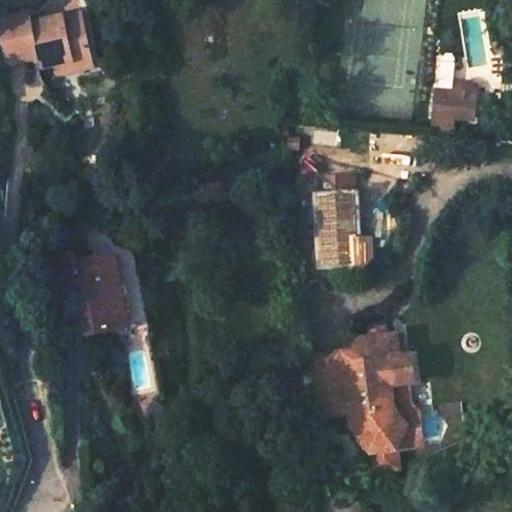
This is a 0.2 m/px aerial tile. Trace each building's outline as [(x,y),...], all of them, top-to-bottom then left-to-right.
[(16,16),(24,61),(43,57),(45,67),(61,64),(96,56),(87,12),(36,21),(34,12),(16,16)] [(98,66),(96,56),(61,64),(62,73),(98,66)] [(433,126),(455,128),(456,118),(475,119),(477,98),(436,93),(433,126)] [(455,128),(433,126),(432,136),(454,138),(455,128)] [(316,256),(317,268),(349,268),(348,250),(355,250),(353,204),(356,204),(354,182),(319,184),(320,206),(324,206),(326,256),(316,256)] [(79,279),(89,327),(129,319),(114,250),(75,257),(73,246),(51,249),(58,283),(79,279)] [(370,342),(373,341),(378,345),(382,340),(385,340),(384,330),(369,332),(370,342)] [(402,338),(397,339),(402,389),(391,390),(393,413),(398,420),(417,417),(409,407),(407,388),(415,387),(412,360),(404,361),(402,338)] [(404,424),(419,422),(418,417),(417,417),(398,420),(393,413),(391,390),(402,389),(397,339),(385,340),(382,340),(378,345),(373,341),(370,342),(360,343),(355,349),(355,354),(309,359),(316,421),(349,418),(350,430),(369,458),(372,481),(398,478),(396,455),(422,452),(421,443),(402,445),(400,432),(405,431),(404,424)]
